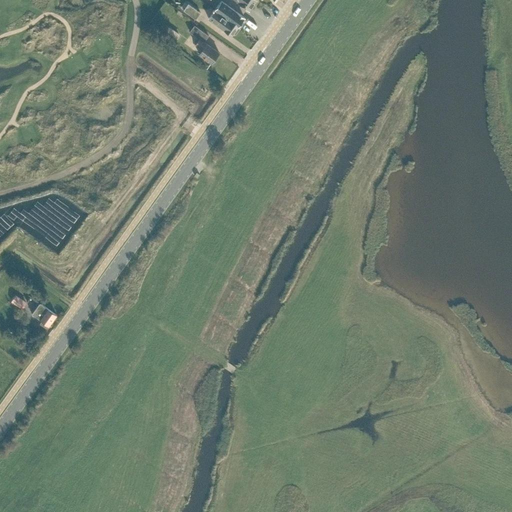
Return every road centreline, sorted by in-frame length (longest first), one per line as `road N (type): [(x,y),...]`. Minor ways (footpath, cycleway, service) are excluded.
road 1 (tertiary): [(0,428),(307,0)]
road 2 (track): [(134,0),(138,17),(125,70),(98,90),(69,165),(0,191)]
